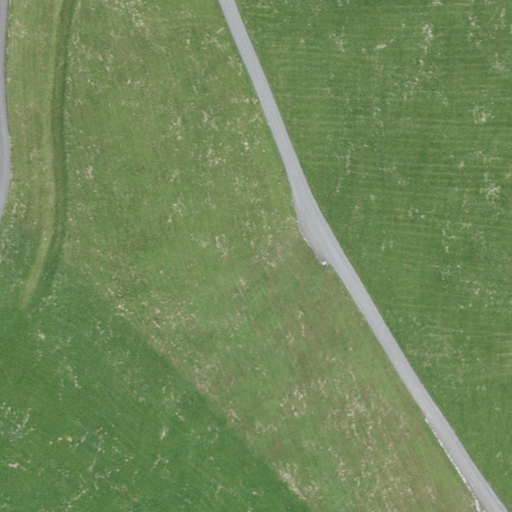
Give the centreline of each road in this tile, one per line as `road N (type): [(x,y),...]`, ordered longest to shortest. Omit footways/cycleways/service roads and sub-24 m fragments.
road 1 (unclassified): [(508,511),(335,254),(235,0)]
road 2 (unclassified): [(8,0),(9,145),(0,216)]
